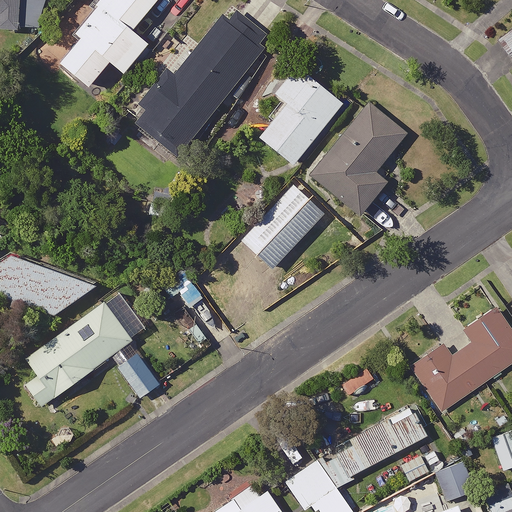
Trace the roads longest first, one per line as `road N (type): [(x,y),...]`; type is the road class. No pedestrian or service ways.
road 1 (residential): [(511,198),(60,511)]
road 2 (residential): [(307,20),(448,88),(511,153)]
